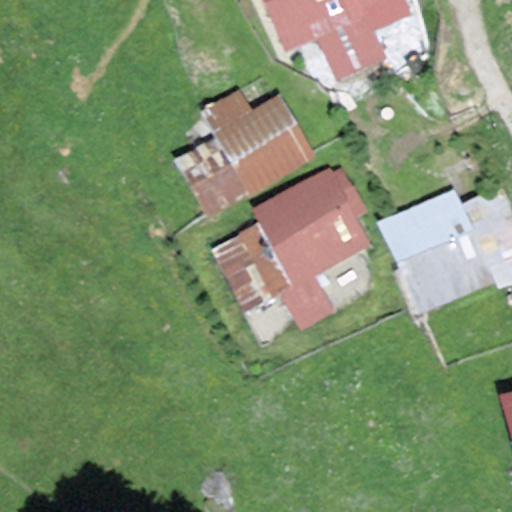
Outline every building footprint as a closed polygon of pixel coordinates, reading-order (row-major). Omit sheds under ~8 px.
[(350,0),(272,0),(292,42),(317,31),(337,75),(380,56),(360,13),(357,14),(350,0)] [(350,0),(357,14),(360,13),(388,0),(350,0)] [(250,189),(309,155),(280,105),(221,140),(250,189)] [(250,189),(221,140),(182,163),(212,212),(250,189)] [(216,256),(245,313),(282,292),(299,322),(330,304),(311,271),(359,243),(349,223),(366,215),(345,173),(264,214),(271,227),(216,256)] [(422,308),(488,280),(484,270),(504,262),(511,281),(511,215),(500,191),(459,210),(454,200),(388,228),(422,308)]
